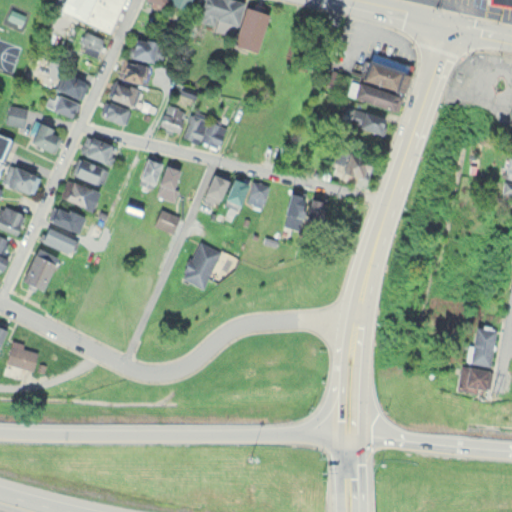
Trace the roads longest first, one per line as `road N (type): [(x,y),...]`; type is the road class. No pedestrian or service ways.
road 1 (motorway): [(360,433),(0,430)]
road 2 (residential): [(6,302),(130,0)]
road 3 (residential): [(388,201),(77,125)]
road 4 (secondary): [(356,321),(368,262),(450,23)]
road 5 (residential): [(187,363),(169,373),(136,371),(0,299)]
road 6 (residential): [(187,363),(246,320),(305,314),(356,321)]
road 7 (motorway): [(511,448),(360,433)]
